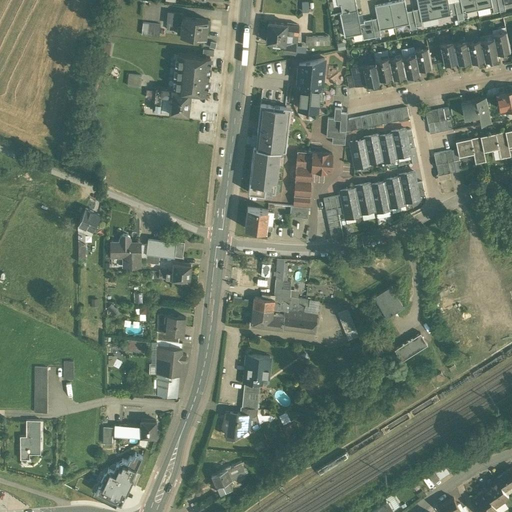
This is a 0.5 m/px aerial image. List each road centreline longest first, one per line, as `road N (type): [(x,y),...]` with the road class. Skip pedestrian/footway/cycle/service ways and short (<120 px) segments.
road 1 (primary): [(153,511),(200,377),(218,242)]
road 2 (primary): [(218,242),(246,0)]
road 3 (residential): [(218,242),(0,149)]
road 4 (residential): [(437,210),(352,243),(283,249),(218,242)]
road 5 (residential): [(410,511),(452,478),(511,448)]
